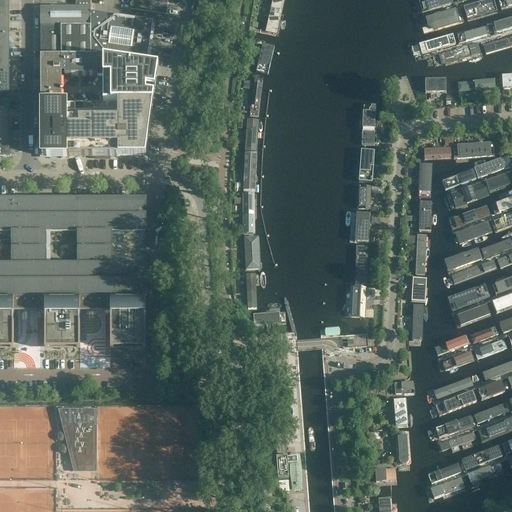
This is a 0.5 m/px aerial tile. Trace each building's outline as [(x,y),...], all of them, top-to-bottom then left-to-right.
[(0,0),(0,16),(9,17),(9,4),(8,0),(0,0)] [(91,8),(90,0),(40,0),(41,8),(91,8)] [(107,13),(106,0),(91,0),(92,13),(107,13)] [(131,0),(130,10),(166,15),(168,5),(167,5),(167,0),(131,0)] [(273,0),(266,35),(278,38),(286,0),(273,0)] [(456,5),(454,0),(427,0),(419,3),(422,15),(456,5)] [(499,14),(495,0),(494,0),(464,8),(468,22),(499,14)] [(511,7),(511,0),(500,0),(498,1),(501,11),(511,7)] [(61,38),(61,28),(81,28),(81,47),(41,48),(41,58),(91,57),(91,13),(91,8),(41,8),(41,38),(61,38)] [(465,24),(461,10),(421,21),(425,35),(465,24)] [(146,66),(153,23),(153,22),(91,13),(91,57),(97,57),(97,59),(146,66)] [(0,36),(9,36),(9,23),(9,17),(0,16),(0,36)] [(511,29),(511,20),(492,27),(495,34),(511,29)] [(459,45),(491,36),(489,28),(457,38),(459,45)] [(9,94),(9,63),(9,36),(0,36),(0,93),(8,93),(8,94),(9,94)] [(455,47),(452,37),(420,46),(423,56),(455,47)] [(488,54),(511,48),(511,38),(486,46),(485,46),(485,47),(484,47),(484,48),(483,49),(483,50),(484,53),(485,54),(486,54),(487,54),(488,54)] [(480,56),(477,44),(439,55),(442,66),(480,56)] [(257,49),(252,74),(263,76),(268,51),(257,49)] [(97,77),(97,59),(97,57),(91,57),(41,58),(41,59),(41,81),(41,91),(41,103),(62,103),(62,102),(61,103),(61,94),(62,94),(62,91),(61,91),(61,81),(61,75),(65,75),(65,77),(97,77)] [(146,66),(97,59),(97,77),(103,77),(103,103),(118,104),(122,104),(152,103),(153,103),(157,75),(146,73),(146,66)] [(511,76),(501,77),(502,91),(511,90),(511,76)] [(254,78),(249,116),(259,117),(263,79),(254,78)] [(425,82),(425,95),(447,95),(447,81),(425,82)] [(458,83),(458,93),(495,90),(495,81),(458,83)] [(41,103),(41,158),(67,158),(67,103),(62,103),(41,103)] [(93,158),(92,103),(84,103),(84,114),(75,114),(75,103),(67,103),(67,158),(69,158),(84,158),(86,158),(91,158),(93,158)] [(118,134),(118,127),(118,104),(103,103),(92,103),(93,158),(95,158),(110,158),(112,158),(117,158),(118,158),(118,145),(124,145),(124,134),(118,134)] [(149,125),(150,125),(150,124),(153,103),(152,103),(122,104),(122,111),(118,111),(118,127),(118,134),(124,134),(124,145),(118,145),(118,158),(145,158),(148,137),(148,136),(149,125)] [(0,157),(9,158),(9,113),(9,109),(0,109),(0,157)] [(365,148),(376,148),(377,121),(376,118),(375,116),(375,115),(374,114),(373,114),(372,113),(371,113),(370,113),(369,114),(368,114),(367,115),(366,116),(366,118),(365,121),(365,148)] [(247,119),(245,151),(257,152),(259,120),(247,119)] [(453,146),(453,142),(452,138),(444,138),(445,147),(453,146)] [(495,157),(494,145),(453,148),(454,160),(495,157)] [(452,160),(452,148),(424,149),(424,161),(452,160)] [(245,154),(243,191),(256,192),(257,154),(245,154)] [(358,183),(374,184),(375,159),(360,158),(358,183)] [(473,170),(477,180),(505,171),(501,160),(473,170)] [(419,198),(432,198),(433,168),(420,167),(419,198)] [(477,180),(473,172),(445,183),(449,191),(477,180)] [(511,179),(509,172),(485,181),(489,193),(511,184),(511,179)] [(490,197),(485,182),(452,194),(457,209),(490,197)] [(357,210),(372,211),(373,187),(359,186),(357,210)] [(242,193),(243,235),(255,235),(255,193),(242,193)] [(511,197),(491,205),(495,215),(511,208),(511,197)] [(80,351),(80,312),(110,312),(110,336),(110,351),(145,351),(145,340),(146,340),(145,298),(145,265),(112,265),(112,234),(112,233),(145,233),(145,232),(145,203),(145,202),(145,199),(33,200),(29,200),(0,199),(0,350),(13,351),(14,312),(44,312),(45,340),(45,351),(80,351)] [(419,201),(419,232),(433,233),(433,201),(419,201)] [(448,220),(452,231),(491,217),(487,206),(448,220)] [(511,212),(493,220),(497,232),(511,226),(511,212)] [(357,213),(356,243),(370,243),(371,214),(357,213)] [(488,232),(485,224),(456,235),(459,243),(488,232)] [(426,236),(417,235),(415,276),(425,276),(426,236)] [(261,270),(259,238),(245,238),(246,271),(261,270)] [(511,249),(511,239),(482,251),(485,260),(511,249)] [(356,286),(369,286),(369,246),(356,246),(356,286)] [(443,261),(448,273),(482,260),(478,248),(443,261)] [(511,254),(496,260),(500,269),(511,264),(511,254)] [(497,270),(494,261),(451,277),(454,286),(497,270)] [(248,312),(258,312),(256,274),(245,275),(248,312)] [(511,278),(492,286),(495,296),(511,289),(511,278)] [(415,304),(427,304),(428,280),(416,279),(415,304)] [(447,300),(452,312),(491,298),(486,285),(447,300)] [(352,288),(351,319),(364,319),(366,289),(352,288)] [(511,306),(511,296),(496,302),(499,311),(511,306)] [(414,305),(412,343),(421,343),(422,306),(414,305)] [(450,319),(455,331),(491,317),(487,306),(450,319)] [(253,318),(253,328),(269,327),(285,327),(285,316),(253,318)] [(511,331),(511,320),(501,324),(505,335),(511,331)] [(500,336),(496,327),(469,336),(472,346),(500,336)] [(434,347),(438,358),(470,347),(466,336),(434,347)] [(508,351),(504,341),(473,352),(477,362),(508,351)] [(441,364),(445,374),(474,363),(470,353),(441,364)] [(511,372),(511,362),(482,373),(486,382),(511,372)] [(471,377),(468,378),(441,388),(445,399),(472,388),(475,387),(476,385),(477,384),(477,383),(478,382),(478,381),(478,380),(477,379),(475,378),(474,377),(473,377),(471,377)] [(502,381),(477,391),(482,402),(506,392),(502,381)] [(165,391),(165,383),(151,383),(151,391),(165,391)] [(414,383),(395,385),(396,396),(415,395),(414,383)] [(436,406),(440,417),(476,403),(472,393),(436,406)] [(394,400),(396,429),(408,428),(406,399),(394,400)] [(510,414),(507,404),(475,416),(479,426),(510,414)] [(94,411),(60,411),(64,426),(67,426),(77,466),(77,467),(78,467),(78,468),(79,468),(79,469),(80,469),(81,469),(86,469),(93,469),(93,436),(94,436),(94,411)] [(476,428),(472,417),(436,431),(440,442),(476,428)] [(511,432),(511,420),(478,433),(482,443),(511,432)] [(410,432),(396,433),(398,468),(412,467),(410,432)] [(438,446),(441,454),(476,441),(473,433),(438,446)] [(511,441),(502,446),(506,457),(511,454),(511,441)] [(503,457),(500,448),(464,462),(467,471),(503,457)] [(301,475),(301,473),(301,472),(301,471),(300,470),(298,457),(292,458),(292,471),(291,472),(291,474),(291,477),(292,477),(294,490),(300,490),(300,477),(301,476),(301,475)] [(463,473),(460,464),(425,478),(428,486),(463,473)] [(468,486),(499,474),(496,466),(465,478),(468,486)] [(375,471),(376,488),(397,486),(397,469),(375,471)] [(462,489),(459,480),(439,487),(443,496),(462,489)] [(378,499),(379,511),(388,511),(387,498),(378,499)]
